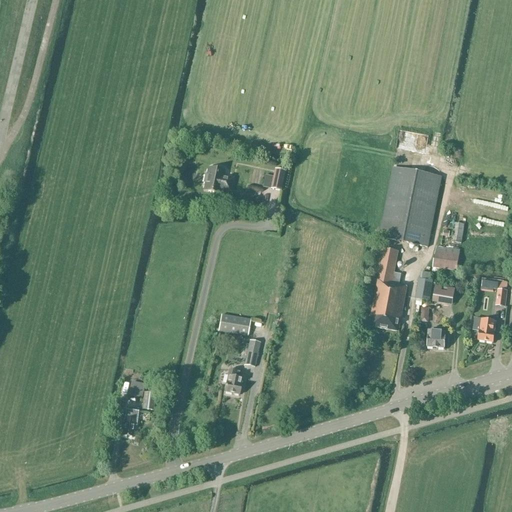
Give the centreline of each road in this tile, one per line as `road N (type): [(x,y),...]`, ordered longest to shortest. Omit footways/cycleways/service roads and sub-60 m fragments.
road 1 (tertiary): [(21,511),(511,374)]
road 2 (unclassified): [(0,134),(31,0)]
